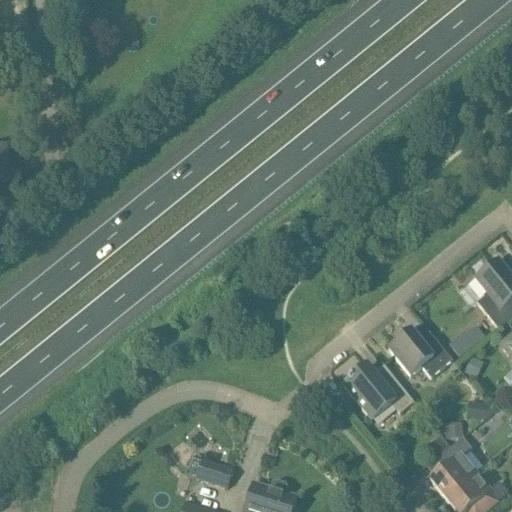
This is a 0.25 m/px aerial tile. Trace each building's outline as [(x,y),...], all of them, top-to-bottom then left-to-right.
[(0,184),(10,183),(7,151),(0,152),(0,184)] [(511,278),(498,262),(475,281),(489,298),(477,307),(499,333),(511,321),(511,278)] [(477,331),(468,338),(477,349),(485,342),(477,331)] [(419,343),(412,334),(389,353),(411,380),(422,371),(431,382),(453,365),(429,336),(419,343)] [(511,339),(501,348),(511,361),(511,339)] [(484,365),(471,359),(464,375),(478,380),(484,365)] [(397,386),(388,393),(368,369),(343,389),(371,423),(392,407),(400,417),(413,406),(397,386)] [(464,440),(462,424),(444,427),(446,442),(464,440)] [(430,483),(445,502),(477,476),(463,460),(472,452),(463,441),(430,467),(438,477),(430,483)] [(233,474),(201,463),(195,482),(228,492),(233,474)] [(490,493),(477,476),(445,502),(453,511),(489,511),(509,497),(499,486),(490,493)] [(286,486),(277,483),(272,486),(270,492),(254,486),(245,511),(293,511),(298,500),(287,497),(289,492),(286,486)]
